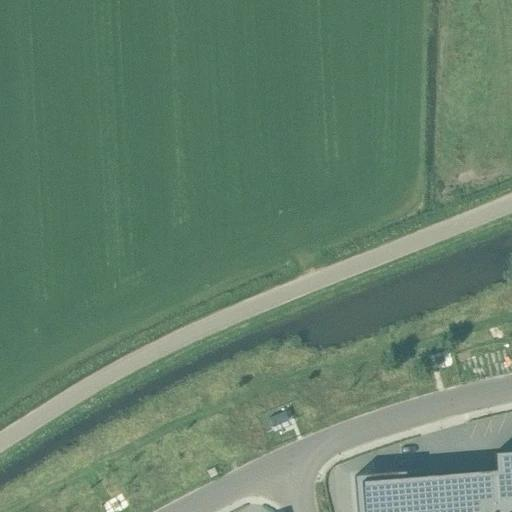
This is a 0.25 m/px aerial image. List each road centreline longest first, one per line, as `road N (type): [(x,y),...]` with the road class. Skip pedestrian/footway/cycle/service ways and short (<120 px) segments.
road 1 (unclassified): [(0,442),(123,365),(223,318),(511,202)]
road 2 (unclassified): [(511,387),(405,412),(291,458)]
